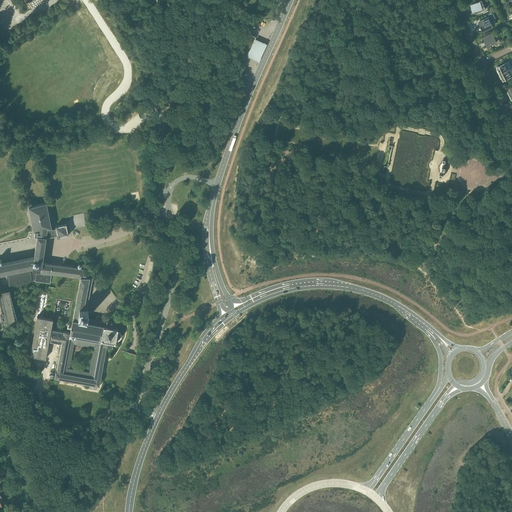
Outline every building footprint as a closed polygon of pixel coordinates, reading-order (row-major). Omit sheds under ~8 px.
[(476,14),(486,9),(481,0),(472,4),(476,14)] [(488,16),(488,17),(479,22),(483,31),(493,26),(492,24),(493,24),(492,23),(490,21),(495,18),(493,13),(488,16)] [(247,33),(239,50),(248,54),(255,38),(255,37),(247,33)] [(493,45),(501,43),(497,34),(493,35),(493,34),(484,38),(487,46),(492,44),(493,45)] [(255,38),(248,54),(247,56),(258,61),(267,43),(255,38)] [(497,70),(499,75),(509,70),(511,68),(511,67),(509,61),(497,67),(498,70),(497,70)] [(511,68),(509,70),(499,75),(501,79),(502,79),(503,81),(511,76),(511,68)] [(383,170),(384,166),(387,167),(388,166),(387,166),(388,164),(388,163),(389,159),(390,159),(389,159),(390,154),(391,154),(390,154),(391,150),(391,149),(391,146),(392,146),(392,145),(391,145),(389,145),(390,141),(390,140),(389,140),(389,141),(388,145),(391,146),(391,149),(390,148),(390,149),(390,150),(388,163),(387,163),(387,164),(387,166),(384,166),(383,170),(383,171),(384,171),(384,170),(383,170)] [(447,167),(448,165),(447,165),(448,162),(446,162),(446,159),(443,158),(443,161),(444,162),(443,166),(443,165),(442,170),(442,174),(440,173),(439,176),(442,177),(443,174),(445,175),(445,174),(445,172),(446,172),(447,170),(447,167)] [(0,302),(2,314),(3,314),(3,315),(0,315),(2,322),(5,322),(6,326),(8,326),(8,324),(17,323),(17,322),(24,321),(25,316),(14,315),(9,292),(9,290),(10,290),(1,292),(1,288),(0,287),(0,274),(6,273),(9,287),(33,283),(32,281),(50,284),(52,274),(80,278),(83,278),(84,275),(84,269),(81,268),(81,267),(81,266),(81,264),(79,264),(78,265),(78,266),(77,266),(78,267),(77,268),(63,266),(43,263),(44,253),(46,241),(46,237),(57,235),(57,237),(60,237),(67,235),(69,235),(68,233),(67,226),(66,224),(64,224),(57,226),(55,226),(56,228),(52,229),(51,228),(52,228),(47,203),(42,204),(32,206),(31,203),(28,204),(29,206),(32,226),(34,232),(35,231),(34,236),(36,236),(37,236),(36,240),(35,252),(34,257),(2,263),(1,262),(1,260),(0,259),(0,302)] [(64,331),(64,332),(52,330),(51,336),(50,342),(62,344),(57,370),(56,371),(54,378),(67,380),(73,382),(89,384),(89,385),(90,387),(96,388),(97,386),(98,386),(99,386),(105,358),(105,357),(106,349),(107,347),(112,348),(113,342),(115,342),(116,340),(118,340),(119,339),(121,338),(121,337),(122,335),(122,334),(121,333),(120,332),(119,331),(117,330),(118,328),(116,327),(117,322),(107,320),(87,317),(88,315),(89,310),(84,309),(87,292),(90,278),(86,278),(86,275),(84,275),(83,278),(80,278),(79,287),(78,292),(76,302),(71,325),(68,325),(67,328),(71,328),(70,333),(64,331)] [(76,302),(78,292),(50,287),(44,317),(37,316),(30,356),(35,357),(46,359),(50,336),(51,336),(52,330),(51,330),(52,326),(55,326),(56,321),(64,322),(64,320),(70,321),(73,301),(76,302)] [(124,391),(137,355),(122,350),(110,386),(124,391)] [(23,470),(18,473),(16,473),(19,479),(26,476),(23,470)]
